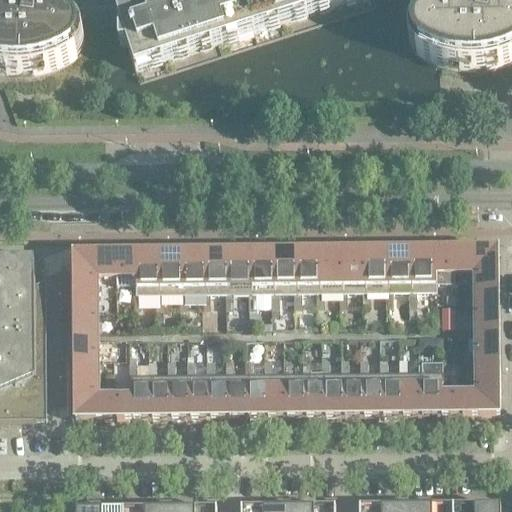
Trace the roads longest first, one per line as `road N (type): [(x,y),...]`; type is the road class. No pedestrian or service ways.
road 1 (tertiary): [(0,207),(511,201)]
road 2 (tertiary): [(511,170),(0,174)]
road 3 (residential): [(0,473),(228,473)]
road 4 (residential): [(348,470),(511,467)]
road 5 (residential): [(228,473),(348,470)]
